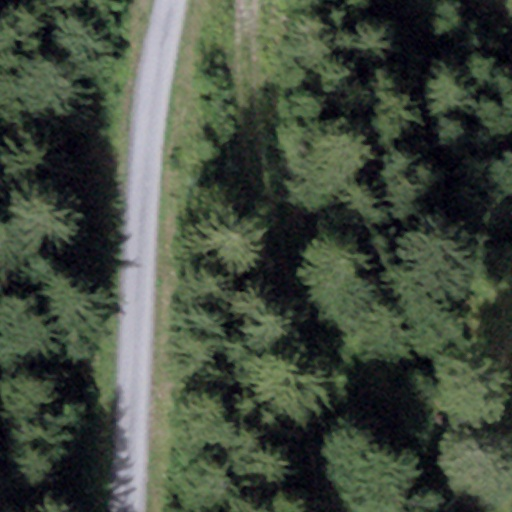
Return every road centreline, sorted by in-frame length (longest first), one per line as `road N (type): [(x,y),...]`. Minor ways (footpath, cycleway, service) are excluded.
road 1 (track): [(326,511),(255,156),(250,0)]
road 2 (track): [(122,511),(146,117),(166,0)]
